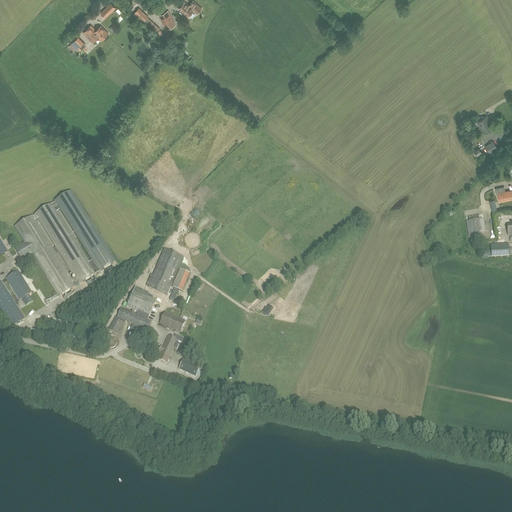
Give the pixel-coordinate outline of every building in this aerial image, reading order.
[(179,9),(188,17),(193,10),(197,14),(202,9),(193,1),(189,6),(184,2),(179,9)] [(116,8),(110,3),(100,13),(105,18),(116,8)] [(142,23),(144,22),(156,33),(160,29),(148,17),(139,8),(133,14),(142,23)] [(166,30),(175,25),(168,11),(159,16),(166,30)] [(101,40),(108,34),(101,26),(96,31),(91,25),(83,33),(93,43),(98,37),(101,40)] [(77,38),(72,43),(80,51),(85,46),(77,38)] [(186,55),(180,51),(176,57),(185,63),(187,60),(184,58),(186,55)] [(484,134),(494,127),(487,116),(476,123),(484,134)] [(491,156),(499,151),(500,153),(509,143),(505,139),(499,145),(500,146),(497,149),(496,148),(497,148),(493,141),(485,146),(490,153),(489,153),(491,156)] [(474,151),(477,155),(479,159),(484,156),(479,148),(474,151)] [(508,153),(498,162),(499,164),(502,162),(504,164),(510,159),(508,156),(510,155),(508,153)] [(484,180),(494,172),(491,169),(487,172),(487,173),(481,177),(484,180)] [(498,194),(499,202),(511,199),(511,190),(503,193),(502,187),(495,189),(496,194),(498,194)] [(52,204),(35,214),(36,215),(32,217),(32,216),(15,227),(25,242),(14,248),(23,262),(33,255),(60,297),(115,262),(71,192),(55,202),(55,203),(52,205),(52,204)] [(485,231),(484,224),(483,219),(479,220),(479,216),(469,217),(469,221),(466,222),(468,237),(474,237),(474,239),(479,238),(479,236),(482,236),(481,232),(485,231)] [(187,225),(181,232),(186,236),(191,229),(187,225)] [(7,248),(6,248),(0,238),(0,257),(8,252),(8,251),(9,250),(7,248)] [(511,255),(511,251),(511,248),(509,249),(509,247),(491,248),(491,251),(482,252),(482,259),(488,258),(488,257),(511,255)] [(164,249),(158,262),(148,287),(167,296),(178,270),(183,257),(164,249)] [(177,293),(179,290),(182,291),(190,273),(180,269),(172,287),(174,288),(173,291),(177,293)] [(33,301),(29,295),(32,292),(18,271),(6,278),(20,300),(22,299),(26,306),(33,301)] [(0,309),(11,327),(25,319),(1,281),(0,282),(0,309)] [(126,307),(141,314),(148,317),(156,301),(152,299),(153,297),(148,295),(149,293),(135,287),(126,307)] [(117,317),(116,316),(109,330),(118,335),(125,321),(148,331),(152,322),(121,309),(117,317)] [(170,329),(176,317),(165,312),(160,324),(170,329)] [(186,321),(176,317),(170,329),(180,333),(186,321)] [(174,338),(168,336),(160,353),(161,354),(160,357),(159,357),(158,360),(167,364),(174,347),(173,346),(175,343),(176,343),(177,340),(182,342),(183,339),(175,335),(174,338)] [(179,369),(196,376),(200,367),(183,360),(179,369)]
